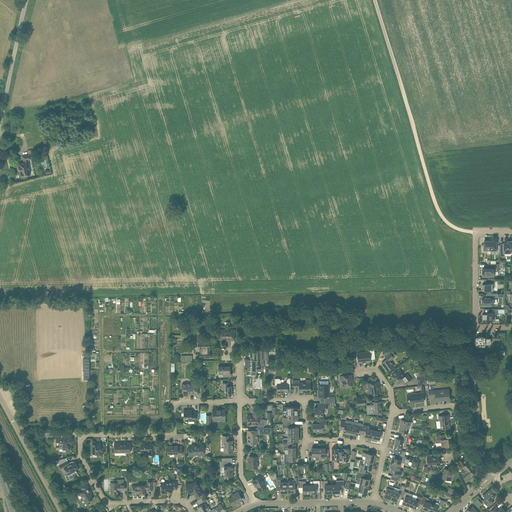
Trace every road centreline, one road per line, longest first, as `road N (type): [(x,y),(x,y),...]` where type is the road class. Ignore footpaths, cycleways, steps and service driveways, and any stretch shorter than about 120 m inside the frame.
road 1 (residential): [(191,511),(178,500),(107,501),(79,440),(166,434),(178,402),(238,401)]
road 2 (track): [(475,231),(444,221),(374,0)]
road 3 (track): [(160,424),(16,428)]
road 4 (residential): [(511,327),(475,327),(475,231)]
road 5 (unclassified): [(0,128),(27,0)]
road 6 (unclassified): [(62,511),(0,397)]
